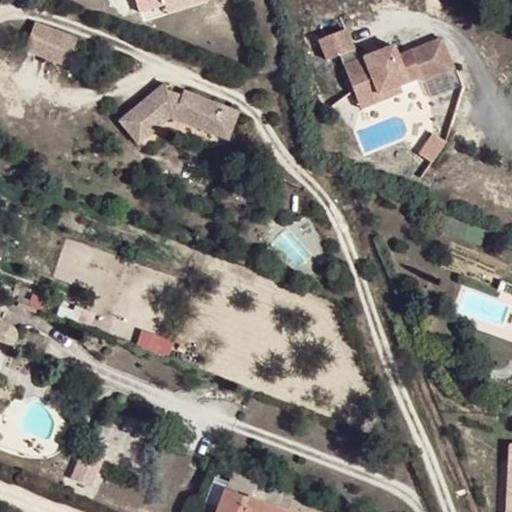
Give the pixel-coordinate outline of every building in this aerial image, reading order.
[(135,0),(139,12),(167,4),(182,0),(135,0)] [(208,2),(208,0),(182,0),(167,4),(169,14),(208,2)] [(77,33),(35,17),(24,44),(67,62),(77,33)] [(342,55),(356,91),(376,83),(380,93),(401,84),(423,76),(424,80),(455,68),(443,38),(400,55),(395,45),(360,59),(348,28),(321,39),(329,60),(342,55)] [(234,109),(180,88),(179,95),(174,103),(161,98),(161,89),(162,78),(122,128),(144,146),(168,115),(224,138),(234,109)] [(376,83),(356,91),(363,107),(404,91),(401,84),(380,93),(376,83)] [(179,95),(161,89),(161,98),(174,103),(179,95)] [(0,344),(2,345),(6,346),(9,345),(12,345),(15,342),(17,339),(17,336),(16,332),(15,329),(9,325),(0,321),(0,344)] [(291,511),(298,495),(234,470),(216,511),(291,511)]
